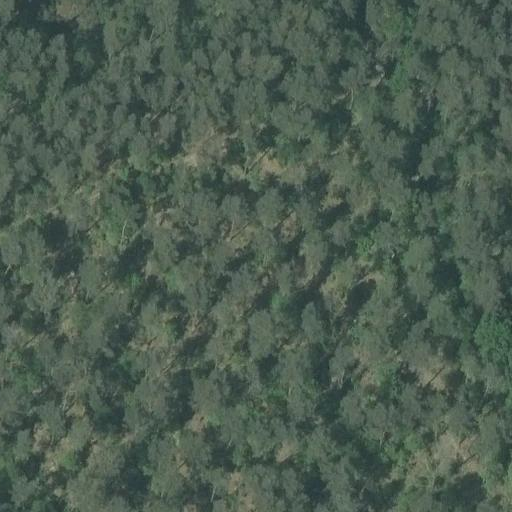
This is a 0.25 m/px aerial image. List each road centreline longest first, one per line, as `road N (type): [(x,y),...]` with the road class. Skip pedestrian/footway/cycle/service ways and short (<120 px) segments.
road 1 (track): [(511,479),(368,94)]
road 2 (track): [(368,94),(0,229)]
road 3 (track): [(373,54),(491,0)]
